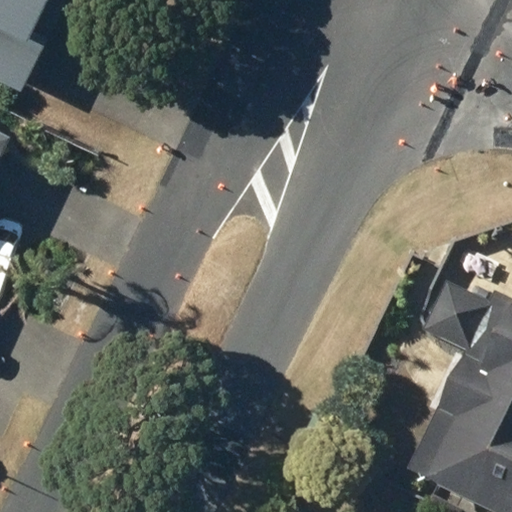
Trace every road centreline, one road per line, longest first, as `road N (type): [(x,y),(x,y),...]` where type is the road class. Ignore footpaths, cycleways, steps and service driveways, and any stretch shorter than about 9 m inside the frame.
road 1 (residential): [(32,511),(291,0)]
road 2 (residential): [(406,0),(175,511)]
